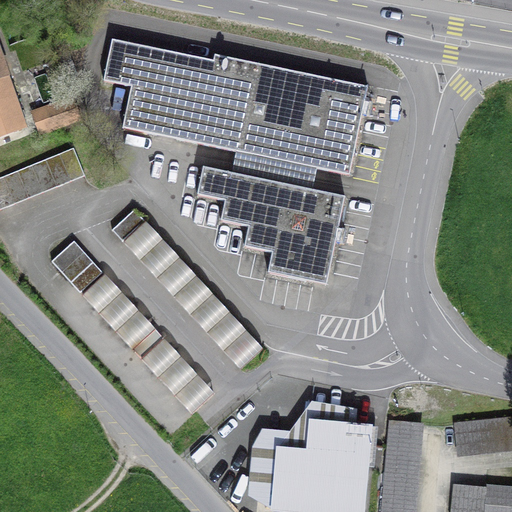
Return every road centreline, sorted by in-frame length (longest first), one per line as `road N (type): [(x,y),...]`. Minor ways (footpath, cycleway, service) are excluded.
road 1 (residential): [(0,286),(215,511)]
road 2 (residential): [(435,116),(405,293),(417,325),(447,359)]
road 3 (secondary): [(394,29),(249,0)]
